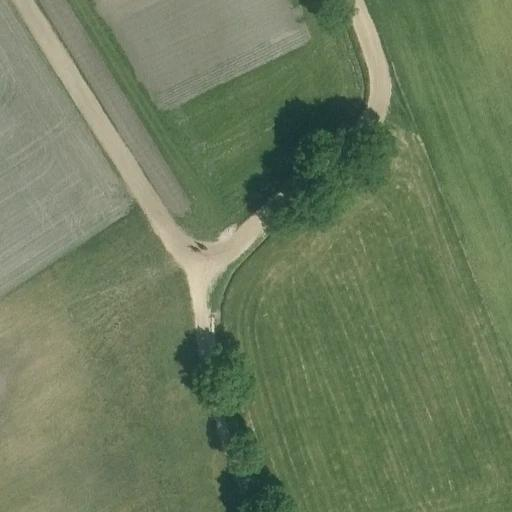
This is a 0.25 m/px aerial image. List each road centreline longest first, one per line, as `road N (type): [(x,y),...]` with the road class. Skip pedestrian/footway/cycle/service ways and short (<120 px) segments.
road 1 (track): [(197,275),(366,131),(375,102),(351,0)]
road 2 (track): [(22,0),(197,275)]
road 3 (track): [(197,275),(214,415),(247,511)]
